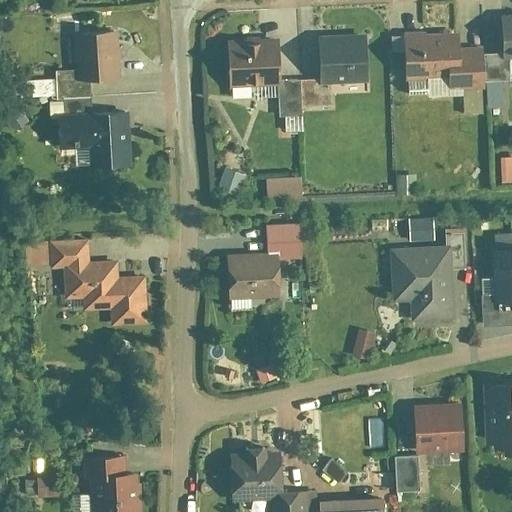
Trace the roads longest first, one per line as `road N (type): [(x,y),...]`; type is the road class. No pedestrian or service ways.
road 1 (residential): [(175,1),(190,407)]
road 2 (residential): [(190,407),(511,344)]
